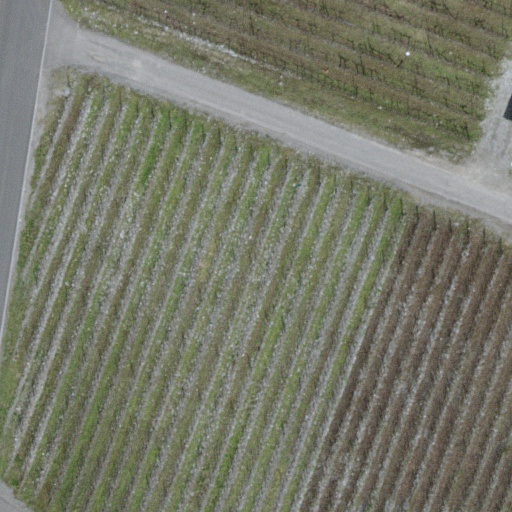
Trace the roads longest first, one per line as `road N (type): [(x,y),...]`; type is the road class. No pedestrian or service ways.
road 1 (track): [(20,43),(511,227)]
road 2 (residential): [(25,0),(0,167)]
